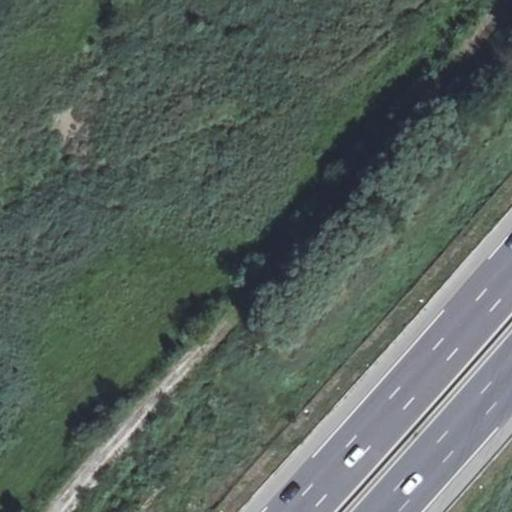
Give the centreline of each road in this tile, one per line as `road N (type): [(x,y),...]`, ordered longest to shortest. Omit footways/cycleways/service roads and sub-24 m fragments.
road 1 (track): [(53,511),(313,228),(503,0)]
road 2 (motorway): [(511,275),(301,511)]
road 3 (motorway): [(387,511),(511,373)]
